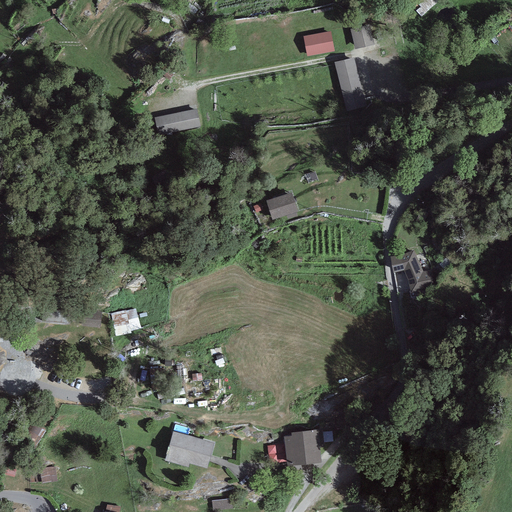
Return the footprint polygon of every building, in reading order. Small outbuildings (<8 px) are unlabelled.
[(372,45),(368,25),(350,29),(354,50),(372,45)] [(334,50),(330,31),(303,36),(306,55),(334,50)] [(365,105),(353,58),(333,63),(345,111),(365,105)] [(197,109),(155,118),(158,134),(201,127),(197,109)] [(297,212),(291,192),(266,200),(272,219),(297,212)] [(400,255),(391,257),(393,272),(404,271),(408,280),(411,293),(434,288),(430,270),(423,272),(413,250),(400,255)] [(137,307),(110,313),(115,337),(132,333),(131,331),(141,329),(137,307)] [(67,311),(43,309),(41,321),(66,324),(67,311)] [(102,312),(83,311),(82,326),(100,328),(102,312)] [(291,436),(284,437),(287,466),(321,462),(319,448),(324,448),(322,429),(291,433),(291,436)] [(207,468),(214,443),(173,432),(165,460),(189,467),(190,463),(207,468)] [(40,471),(42,485),(59,482),(57,468),(40,471)] [(231,498),(211,500),(213,511),(232,509),(231,498)]
